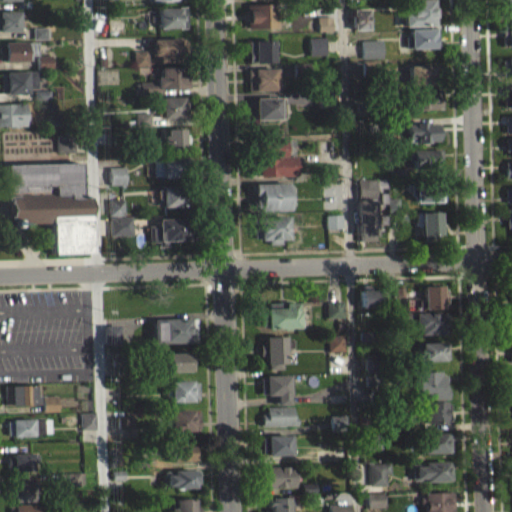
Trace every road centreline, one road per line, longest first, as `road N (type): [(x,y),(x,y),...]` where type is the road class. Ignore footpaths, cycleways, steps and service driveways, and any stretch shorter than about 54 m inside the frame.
road 1 (tertiary): [(229,511),(213,0)]
road 2 (residential): [(0,274),(511,258)]
road 3 (residential): [(482,511),(467,0)]
